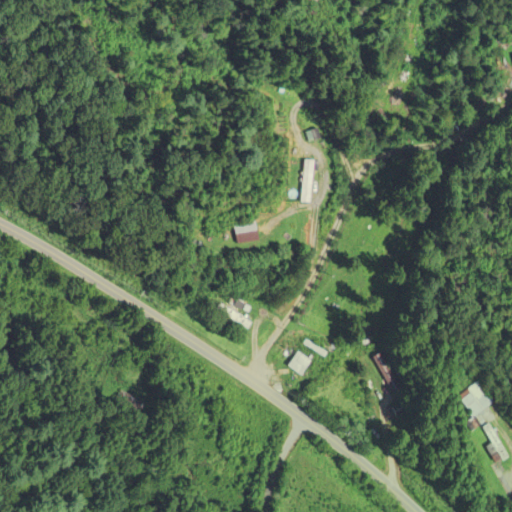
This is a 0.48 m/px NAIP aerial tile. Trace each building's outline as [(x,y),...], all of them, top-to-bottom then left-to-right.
[(314,205),(317,162),(307,161),(304,204),(314,205)] [(264,242),(262,227),(241,229),(243,245),(264,242)] [(356,256),(370,263),(377,249),(363,242),(356,256)] [(251,323),(221,305),(218,311),(248,329),(251,323)] [(368,356),(390,394),(403,386),(381,348),(368,356)] [(301,376),(310,362),(296,353),(287,367),(301,376)] [(476,419),(495,403),(477,382),(459,398),(476,419)] [(148,403),(123,391),(114,411),(139,422),(148,403)]
